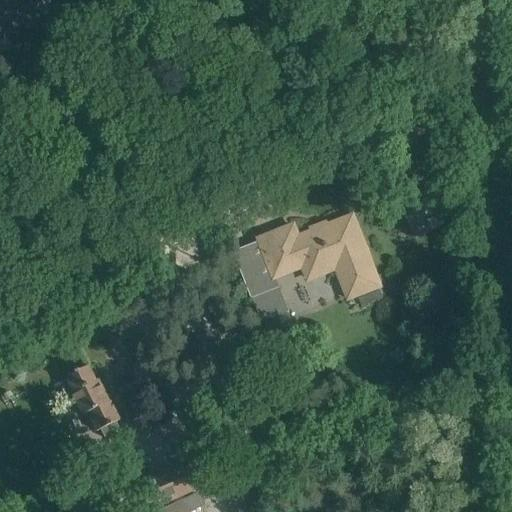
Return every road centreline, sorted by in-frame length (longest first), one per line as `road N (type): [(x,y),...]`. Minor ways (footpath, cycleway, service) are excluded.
road 1 (track): [(0,322),(475,80)]
road 2 (unclassified): [(463,0),(498,233)]
